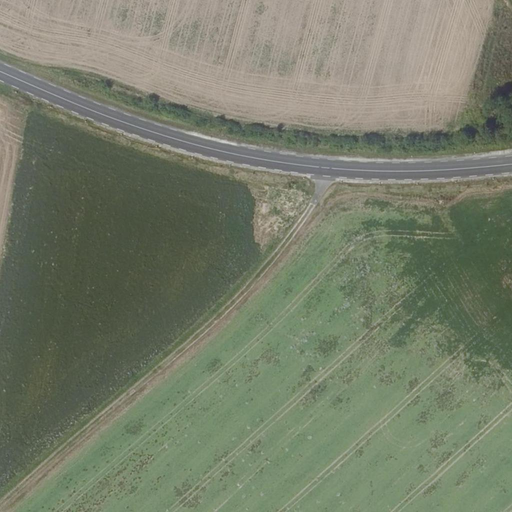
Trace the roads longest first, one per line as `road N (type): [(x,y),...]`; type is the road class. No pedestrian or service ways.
road 1 (primary): [(0,73),(116,121),(310,169),(421,173),(511,164)]
road 2 (track): [(0,506),(261,277),(311,209),(325,170)]
